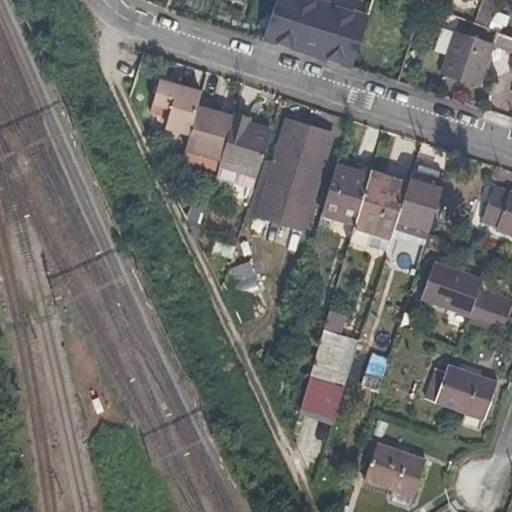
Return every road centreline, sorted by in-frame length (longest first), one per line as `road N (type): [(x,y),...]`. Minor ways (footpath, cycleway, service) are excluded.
road 1 (track): [(118,16),(107,64),(302,511)]
road 2 (residential): [(101,0),(144,29),(511,148)]
